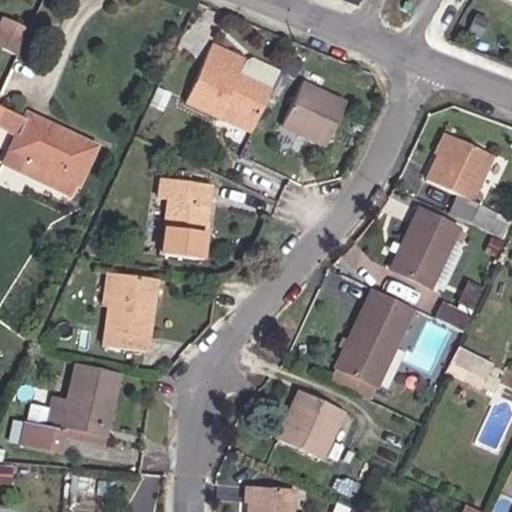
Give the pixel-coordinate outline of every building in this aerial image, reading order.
[(0,31),(0,46),(16,53),(28,27),(6,18),(0,31)] [(218,105),(251,119),(275,64),(239,51),(238,54),(207,40),(182,98),(215,112),(218,105)] [(282,123),(326,136),(340,93),(296,81),(282,123)] [(248,126),(251,119),(218,105),(215,112),(248,126)] [(22,121),(4,113),(0,122),(0,125),(16,133),(22,121)] [(97,146),(25,115),(22,121),(16,133),(2,163),(74,196),(97,146)] [(434,144),(441,145),(449,124),(439,120),(429,141),(434,144)] [(425,168),(473,187),(492,141),(449,124),(441,145),(434,144),(425,168)] [(161,246),(199,249),(207,177),(157,172),(155,192),(168,193),(161,246)] [(395,260),(432,276),(456,218),(419,203),(395,260)] [(100,304),(108,304),(112,269),(104,269),(100,304)] [(102,344),(147,347),(156,273),(112,269),(108,304),(102,344)] [(343,361),(387,381),(423,302),(376,282),(343,361)] [(482,382),(487,372),(454,358),(451,369),(482,382)] [(94,424),(114,426),(119,373),(71,368),(67,401),(53,400),(52,411),(36,410),(33,434),(24,434),(22,453),(55,457),(59,437),(66,438),(67,429),(93,432),(94,424)] [(283,437),(327,456),(349,410),(305,389),(283,437)] [(67,429),(66,438),(112,444),(114,426),(94,424),(93,432),(67,429)] [(293,511),(296,484),(249,480),(248,496),(252,496),(250,511),(293,511)] [(461,511),(481,511),(465,503),(461,511)]
